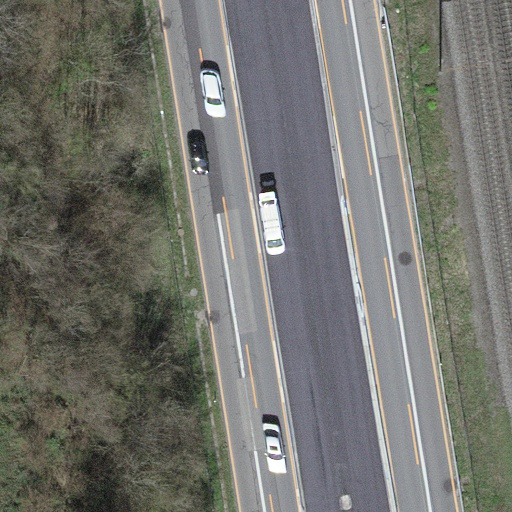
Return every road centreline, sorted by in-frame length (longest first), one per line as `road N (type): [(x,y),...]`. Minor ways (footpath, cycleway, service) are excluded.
road 1 (motorway): [(220,0),(300,511)]
road 2 (motorway): [(396,511),(316,0)]
